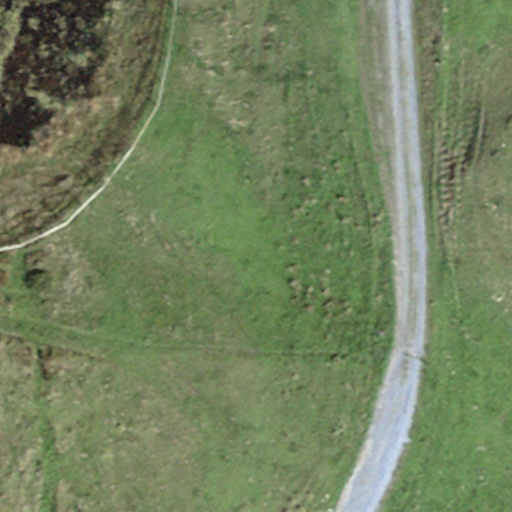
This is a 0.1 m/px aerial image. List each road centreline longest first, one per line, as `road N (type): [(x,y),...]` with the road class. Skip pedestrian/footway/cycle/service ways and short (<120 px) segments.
road 1 (track): [(400,0),(414,331),(404,392),(359,511)]
road 2 (track): [(0,319),(106,348),(244,443),(381,463)]
